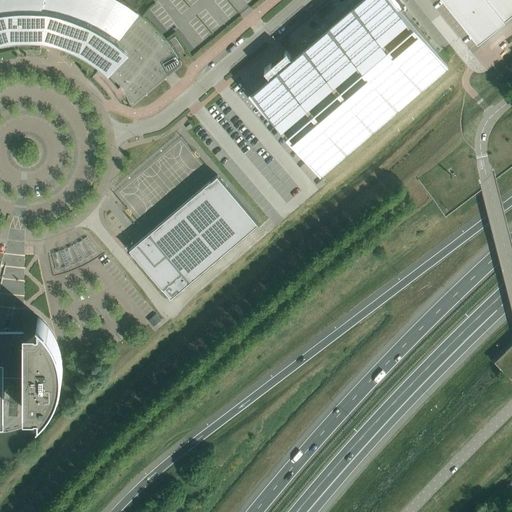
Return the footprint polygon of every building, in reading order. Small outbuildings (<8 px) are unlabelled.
[(137,12),(137,11),(126,4),(125,3),(126,2),(122,0),(0,0),(0,37),(9,36),(20,35),(27,35),(28,35),(28,34),(29,34),(30,33),(30,32),(31,31),(53,34),(64,37),(74,41),(84,46),(94,52),(103,58),(112,66),(126,52),(114,41),(119,34),(137,12)] [(269,75),(251,90),(320,171),(448,62),(395,0),(356,0),(291,56),(286,50),(264,69),(269,75)] [(511,0),(443,0),(477,42),(511,13),(511,0)] [(183,50),(174,36),(169,39),(179,53),(183,50)] [(150,93),(186,66),(175,52),(168,58),(171,62),(152,76),(156,81),(146,88),(150,93)] [(117,100),(124,94),(103,71),(96,78),(117,100)] [(217,174),(130,248),(171,296),(258,222),(217,174)] [(151,322),(157,329),(165,322),(159,315),(151,322)] [(0,423),(4,424),(4,418),(4,374),(24,374),(24,403),(25,403),(25,409),(36,409),(36,408),(43,408),(45,405),(48,401),(51,397),(53,392),(55,387),(57,382),(58,377),(59,372),(59,366),(59,361),(58,356),(57,351),(55,346),(53,341),(51,337),(48,332),(45,328),(43,325),(36,325),(36,324),(25,324),(25,330),(24,330),(10,330),(10,329),(9,328),(8,328),(7,327),(6,328),(5,328),(4,329),(4,330),(0,330),(0,423)]
